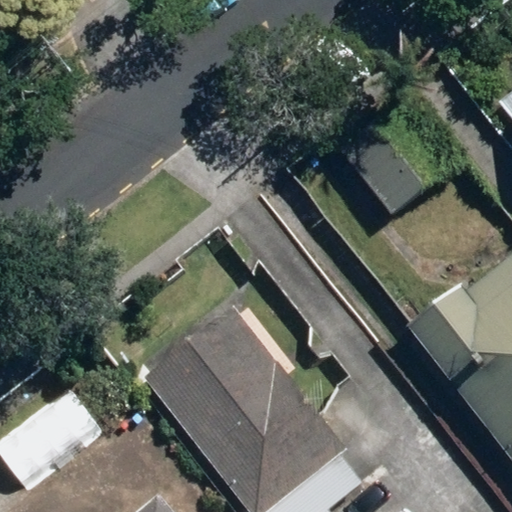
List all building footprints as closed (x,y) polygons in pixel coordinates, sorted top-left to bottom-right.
[(416,83),(345,139),(401,210),(472,154),(416,83)] [(511,93),(501,102),(511,115),(511,93)] [(511,250),(423,322),(511,433),(511,250)] [(239,301),(150,373),(261,511),(274,511),(341,459),(356,447),(239,301)] [(106,434),(68,385),(0,438),(0,450),(32,491),(106,434)] [(343,511),(339,506),(363,486),(341,459),(274,511),(343,511)] [(201,511),(180,487),(149,511),(201,511)]
